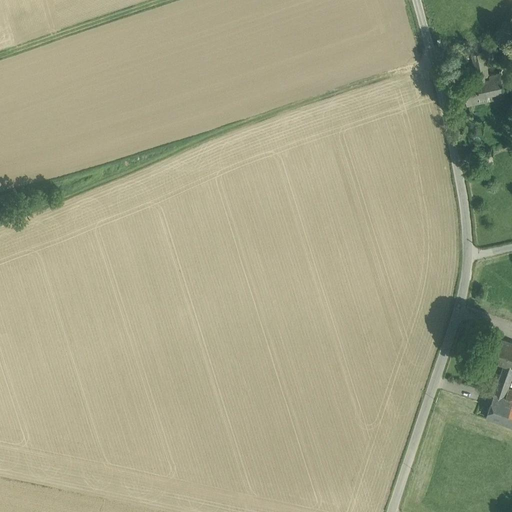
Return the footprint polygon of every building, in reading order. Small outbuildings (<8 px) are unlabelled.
[(471,55),(476,77),(488,75),(484,52),(471,55)] [(467,106),(505,98),(499,72),(488,75),(476,77),(462,81),(467,106)] [(511,341),(492,335),(484,358),(504,365),(511,341)] [(511,375),(511,367),(504,365),(494,393),(505,397),(508,388),(511,375)] [(511,399),(505,397),(494,393),(486,417),(511,425),(511,399)]
